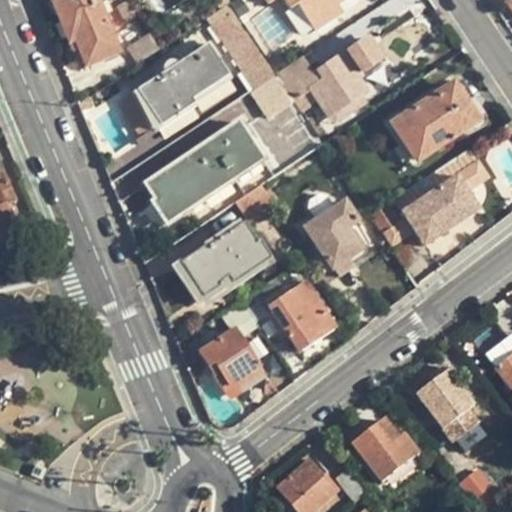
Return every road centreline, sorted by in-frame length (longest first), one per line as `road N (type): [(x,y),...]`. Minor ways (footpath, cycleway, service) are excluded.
road 1 (residential): [(222,474),(511,251)]
road 2 (residential): [(0,20),(105,277)]
road 3 (residential): [(105,277),(192,472)]
